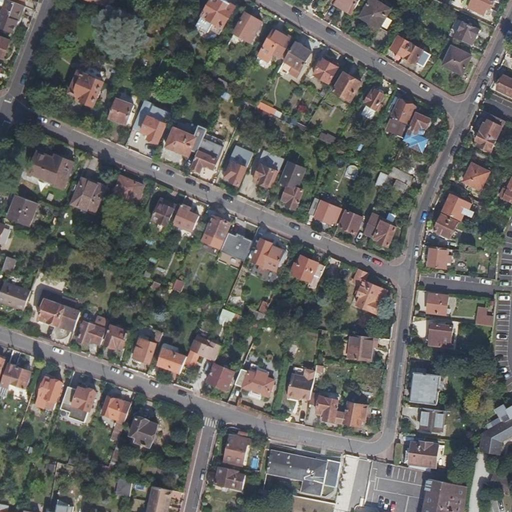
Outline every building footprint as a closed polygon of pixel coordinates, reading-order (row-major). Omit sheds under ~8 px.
[(0,0),(0,6),(5,8),(0,21),(0,28),(13,34),(24,7),(8,1),(4,0),(0,0)] [(218,36),(235,8),(221,0),(212,0),(196,27),(208,34),(210,31),(218,36)] [(354,16),(363,0),(335,0),(333,4),(354,16)] [(390,17),(394,10),(376,0),(372,0),(362,19),(382,31),(383,29),(390,33),(397,20),(390,17)] [(489,13),(495,2),(491,0),(472,0),(467,11),(483,19),(487,12),(489,13)] [(144,29),(104,13),(103,16),(142,33),(144,29)] [(251,42),(262,23),(247,14),(236,33),(251,42)] [(470,44),(474,37),(477,39),(481,31),(463,22),(456,37),(470,44)] [(280,59),(292,40),(275,30),(259,56),(268,62),(272,54),(280,59)] [(404,57),(412,44),(400,36),(392,50),(404,57)] [(0,58),(3,60),(10,42),(0,37),(0,58)] [(144,51),(147,44),(139,40),(137,47),(144,51)] [(296,78),(312,53),(296,43),(284,62),(293,68),(290,74),(296,78)] [(423,69),(431,55),(412,44),(404,57),(423,69)] [(463,74),(471,57),(452,48),(443,66),(454,71),(454,69),(463,74)] [(171,62),(175,54),(166,49),(162,57),(171,62)] [(163,73),(167,62),(161,59),(156,71),(163,73)] [(329,84),(340,66),(334,62),(332,65),(324,60),(314,75),(329,84)] [(93,107),(103,83),(79,72),(70,93),(82,99),(81,102),(93,107)] [(351,103),(362,84),(345,74),(334,92),(351,103)] [(511,79),(504,76),(498,90),(511,96),(511,79)] [(234,86),(219,78),(216,84),(230,92),(234,86)] [(382,106),(381,105),(386,96),(373,89),(364,103),(367,105),(361,115),(371,121),(377,111),(378,112),(382,106)] [(126,126),(134,106),(117,100),(109,119),(126,126)] [(260,101),(256,107),(256,108),(270,115),(271,115),(275,109),(260,101)] [(409,123),(416,108),(400,101),(393,117),(394,118),(393,120),(392,120),(388,127),(399,134),(398,136),(405,139),(407,133),(411,124),(409,123)] [(270,115),(256,108),(253,114),(267,121),(270,115)] [(281,112),(275,108),(275,109),(271,115),(277,118),(281,112)] [(431,120),(416,113),(411,124),(407,133),(418,138),(422,127),(427,129),(431,120)] [(497,140),(506,122),(491,115),(487,124),(485,123),(481,132),(497,140)] [(157,146),(165,127),(138,116),(132,132),(148,138),(146,142),(157,146)] [(303,132),(306,127),(294,121),(291,125),(296,128),(303,132)] [(198,152),(207,130),(198,127),(194,137),(174,129),(166,148),(189,157),(191,151),(197,153),(198,152)] [(399,134),(388,127),(387,131),(398,136),(399,134)] [(491,152),(497,140),(481,132),(477,141),(480,143),(478,146),(491,152)] [(332,145),(336,138),(328,134),(327,136),(324,141),(332,145)] [(342,157),(343,152),(335,148),(333,153),(342,157)] [(63,189),(73,162),(61,157),(59,161),(36,152),(27,175),(63,189)] [(213,169),(217,159),(198,152),(197,153),(191,168),(200,172),(203,165),(213,169)] [(268,187),(275,170),(270,168),(272,162),(264,158),(262,164),(261,164),(255,178),(261,180),(260,184),(268,187)] [(239,186),(246,167),(231,161),(224,179),(239,186)] [(298,189),(306,170),(289,163),(280,185),(287,188),(283,200),(288,202),(286,206),(296,210),(304,191),(298,189)] [(481,191),(490,172),(472,164),(463,183),(481,191)] [(413,180),(392,169),(389,175),(396,179),(407,184),(410,186),(413,180)] [(384,187),(389,175),(381,171),(375,184),(384,187)] [(136,203),(143,186),(121,177),(113,193),(136,203)] [(95,214),(105,189),(82,179),(72,204),(95,214)] [(404,194),(407,184),(396,179),(392,190),(404,194)] [(503,189),(499,197),(504,199),(508,191),(506,190),(503,189)] [(30,225),(38,204),(16,195),(8,216),(30,225)] [(472,220),(477,208),(451,196),(443,212),(465,222),(468,218),(472,220)] [(168,226),(176,205),(161,199),(152,220),(168,226)] [(341,224),(345,212),(315,200),(309,214),(317,217),(317,219),(332,225),(334,222),(341,224)] [(193,230),(199,216),(190,212),(192,208),(182,204),(174,222),(193,230)] [(357,234),(364,218),(355,214),(357,207),(349,204),(346,210),(348,211),(341,228),(357,234)] [(451,239),(459,222),(442,215),(434,231),(451,239)] [(224,239),(230,223),(214,216),(207,232),(224,239)] [(387,251),(395,231),(387,227),(388,225),(370,218),(362,237),(373,241),(378,243),(377,246),(387,251)] [(224,253),(246,260),(252,240),(230,234),(224,253)] [(281,267),(287,253),(285,252),(285,251),(272,246),(273,244),(262,239),(253,261),(261,264),(259,271),(265,274),(268,268),(277,271),(279,266),(281,267)] [(450,266),(451,256),(447,256),(448,249),(431,247),(428,267),(446,270),(446,265),(450,266)] [(12,274),(17,259),(8,256),(2,270),(12,274)] [(311,301),(325,266),(302,256),(298,265),(295,264),(288,282),(290,283),(289,285),(305,292),(303,298),(311,301)] [(339,266),(341,262),(329,257),(327,261),(339,266)] [(102,269),(105,262),(100,260),(97,267),(102,269)] [(377,304),(383,289),(365,281),(368,274),(358,270),(353,282),(362,286),(358,295),(360,296),(357,305),(377,314),(380,305),(377,304)] [(181,293),(186,283),(177,279),(173,289),(181,293)] [(159,290),(161,284),(154,281),(152,288),(159,290)] [(0,303),(24,312),(31,291),(5,282),(0,295),(0,303)] [(380,305),(387,290),(383,289),(377,304),(380,305)] [(446,315),(449,296),(430,294),(427,313),(446,315)] [(75,331),(81,312),(46,299),(39,318),(75,331)] [(206,312),(209,303),(201,300),(196,312),(202,314),(203,310),(206,312)] [(265,316),(270,305),(264,302),(259,313),(251,309),(247,318),(253,321),(261,324),(265,316)] [(234,319),(236,314),(225,309),(219,322),(230,327),(234,319)] [(493,326),(494,317),(478,315),(477,324),(493,326)] [(77,332),(75,339),(88,344),(89,341),(101,345),(110,321),(97,317),(94,325),(82,321),(80,327),(83,329),(81,334),(77,332)] [(256,336),(261,324),(253,321),(248,333),(256,336)] [(451,348),(453,327),(432,324),(429,345),(451,348)] [(123,351),(130,332),(121,329),(120,326),(117,325),(115,327),(112,326),(106,345),(123,351)] [(159,345),(164,333),(157,330),(152,343),(156,344),(159,345)] [(217,359),(222,345),(198,335),(186,363),(194,366),(200,352),(217,359)] [(371,361),(372,348),(378,349),(379,338),(352,335),(349,359),(371,361)] [(150,363),(156,344),(152,343),(141,339),(134,358),(150,363)] [(181,373),(187,357),(165,349),(159,365),(181,373)] [(26,388),(31,372),(8,364),(3,378),(11,381),(10,383),(12,383),(26,388)] [(227,390),(234,372),(215,364),(208,382),(227,390)] [(242,369),(236,384),(252,390),(251,392),(260,396),(261,394),(268,397),(274,381),(267,378),(268,375),(263,373),(266,365),(263,364),(261,367),(252,364),(249,372),(242,369)] [(436,405),(440,376),(423,374),(424,370),(417,369),(417,373),(414,373),(410,402),(436,405)] [(312,392),(314,379),(292,374),(287,397),(296,399),(297,397),(301,398),(310,400),(312,392)] [(54,409),(63,383),(46,377),(37,406),(45,409),(46,406),(54,409)] [(0,393),(7,396),(10,388),(12,383),(10,383),(11,381),(3,378),(0,387),(0,393)] [(69,385),(61,408),(71,412),(70,416),(86,422),(90,410),(90,411),(97,392),(80,386),(79,389),(69,385)] [(318,406),(320,397),(321,394),(312,392),(310,400),(309,405),(318,406)] [(120,437),(131,404),(109,397),(103,414),(117,419),(110,439),(118,442),(120,437)] [(337,411),(339,400),(320,397),(318,406),(317,414),(325,416),(324,421),(343,424),(346,413),(337,411)] [(363,418),(366,405),(348,402),(346,413),(343,424),(358,427),(360,417),(363,418)] [(480,452),(497,455),(500,454),(501,443),(499,440),(502,434),(503,437),(505,436),(508,439),(511,436),(511,408),(508,410),(504,404),(496,409),(501,417),(492,422),(487,425),(489,430),(483,433),(480,452)] [(442,431),(444,411),(423,408),(421,428),(442,431)] [(151,447),(159,425),(137,418),(131,435),(139,438),(137,442),(151,447)] [(242,465),(247,445),(250,445),(251,440),(244,439),(246,431),(240,429),(238,437),(230,435),(224,461),(242,465)] [(119,464),(127,439),(120,437),(118,442),(110,467),(107,474),(112,476),(116,463),(119,464)] [(435,470),(440,448),(433,446),(433,445),(421,443),(421,446),(413,444),(412,452),(407,451),(405,463),(409,464),(408,468),(431,472),(432,469),(435,470)] [(320,496),(324,474),(344,478),(347,465),(270,450),(266,474),(302,481),(300,492),(320,496)] [(68,463),(72,454),(65,451),(62,461),(68,463)] [(107,474),(110,467),(102,464),(100,472),(107,474)] [(242,483),(243,475),(239,474),(240,471),(220,466),(216,484),(235,488),(237,481),(242,483)] [(511,493),(511,477),(494,472),(490,486),(511,493)] [(130,496),(132,481),(119,477),(118,483),(116,493),(130,496)] [(431,479),(426,505),(424,511),(464,511),(468,487),(431,479)] [(165,511),(168,501),(171,501),(174,490),(154,486),(148,511),(165,511)] [(296,511),(332,511),(335,504),(294,495),(291,511),(296,511)] [(7,511),(10,501),(1,499),(0,504),(0,511),(7,511)]
